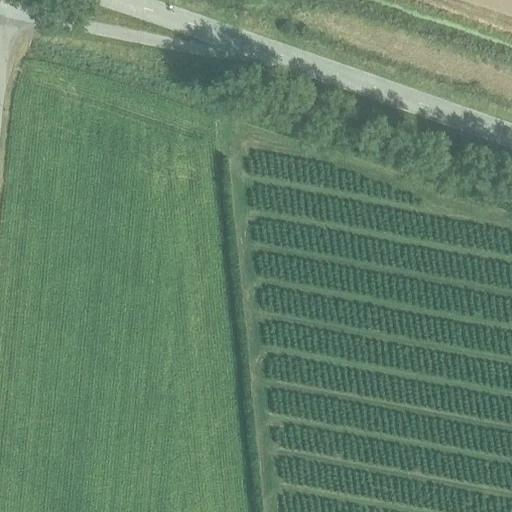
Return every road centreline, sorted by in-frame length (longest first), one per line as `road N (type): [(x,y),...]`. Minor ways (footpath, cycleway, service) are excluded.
road 1 (tertiary): [(511,137),(238,41)]
road 2 (unclassified): [(238,41),(209,51),(11,13)]
road 3 (tertiary): [(238,41),(114,0)]
